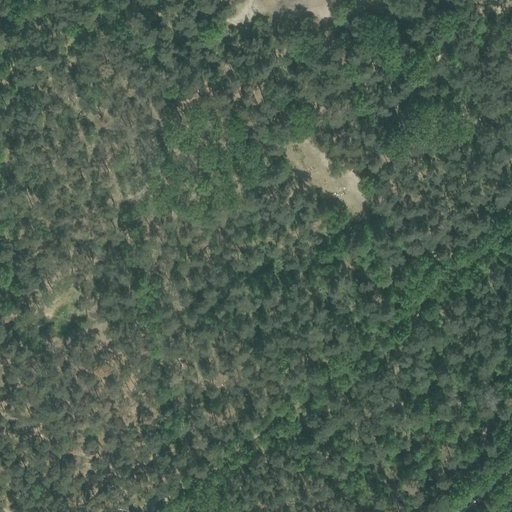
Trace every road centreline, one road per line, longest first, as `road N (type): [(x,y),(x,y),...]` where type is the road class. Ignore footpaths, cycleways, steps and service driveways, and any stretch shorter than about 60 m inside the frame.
road 1 (track): [(154,511),(511,234)]
road 2 (unknown): [(222,462),(344,451),(440,401),(511,348)]
road 3 (unknown): [(511,77),(492,53),(503,3),(416,9),(367,0)]
